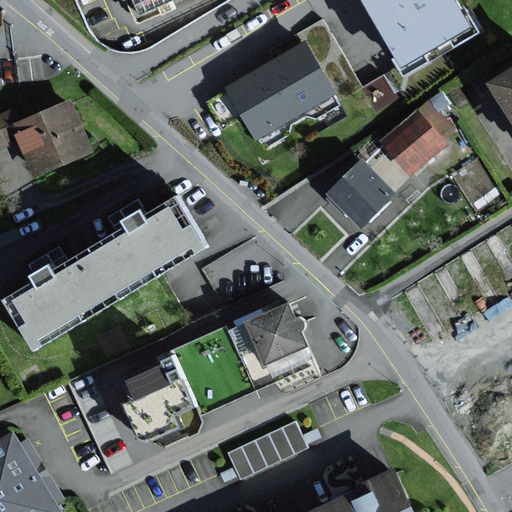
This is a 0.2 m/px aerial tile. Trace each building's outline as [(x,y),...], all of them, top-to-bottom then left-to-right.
[(134,0),(140,12),(167,0),(134,0)] [(457,0),(366,0),(403,63),(471,24),(457,0)] [(306,41),(227,87),(257,138),(336,92),(306,41)] [(511,70),(492,83),(511,114),(511,70)] [(12,109),(0,114),(0,149),(16,142),(34,179),(95,150),(71,100),(19,124),(12,109)] [(430,102),(384,141),(411,173),(446,143),(442,139),(454,129),(430,102)] [(395,194),(363,161),(331,192),(363,225),(395,194)] [(142,234),(106,254),(133,302),(221,253),(193,202),(161,220),(157,213),(148,218),(137,225),(142,234)] [(18,305),(44,351),(133,302),(106,254),(71,274),(67,267),(57,272),(48,277),(53,285),(18,305)] [(293,306),(251,324),(270,368),(312,349),(293,306)] [(175,356),(122,379),(130,400),(124,403),(139,437),(141,440),(144,442),(148,442),(151,441),(180,428),(175,415),(197,406),(175,356)] [(297,421),(228,453),(241,480),(309,448),(297,421)] [(64,511),(14,431),(0,440),(0,511),(64,511)] [(414,511),(396,473),(351,494),(312,511),(414,511)]
